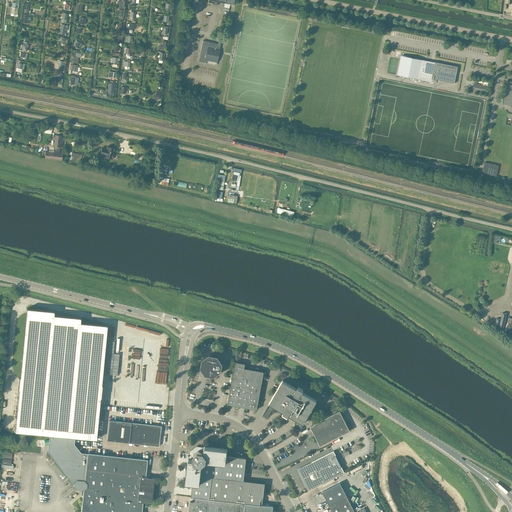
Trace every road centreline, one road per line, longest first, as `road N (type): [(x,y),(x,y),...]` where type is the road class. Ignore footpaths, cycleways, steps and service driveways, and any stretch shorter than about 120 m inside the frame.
road 1 (track): [(0,166),(325,250),(511,371)]
road 2 (unclassified): [(511,229),(0,110)]
road 3 (tertiary): [(511,503),(451,452),(291,352),(211,327),(192,331)]
road 4 (unknown): [(247,433),(277,382),(352,425),(347,440),(274,478)]
road 5 (tertiary): [(192,331),(0,275)]
road 6 (unclassified): [(511,39),(318,0)]
road 7 (unclassified): [(291,511),(247,433),(218,417),(178,412)]
